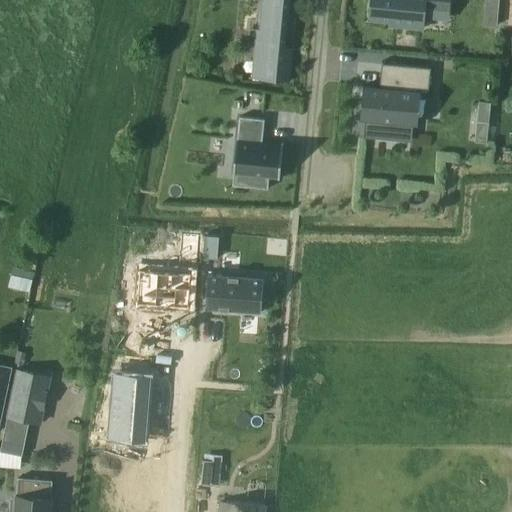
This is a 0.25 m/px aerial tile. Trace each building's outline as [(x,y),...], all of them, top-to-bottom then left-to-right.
[(285,52),(290,0),(262,0),(256,69),(262,69),(261,78),(290,81),(293,53),(285,52)] [(421,30),(424,5),(448,7),(448,0),(370,0),(369,21),(391,23),(391,27),(421,30)] [(414,124),(417,93),(428,94),(431,68),(382,63),(380,87),(367,86),(363,131),(389,134),(390,121),(414,124)] [(487,144),(491,104),(479,103),(475,143),(487,144)] [(279,180),(283,144),(281,144),(281,147),(262,145),(264,120),(239,117),(237,139),(236,139),(233,175),(234,175),(235,172),(249,173),(248,186),(253,187),(253,188),(268,189),(269,176),(278,176),(278,179),(279,180)] [(204,228),(202,252),(216,253),(218,229),(204,228)] [(181,234),(180,260),(197,261),(198,235),(181,234)] [(14,266),(12,286),(33,289),(36,269),(14,266)] [(139,269),(137,304),(189,307),(191,273),(139,269)] [(258,310),(261,278),(208,274),(207,276),(208,276),(206,307),(205,307),(205,308),(261,312),(261,311),(258,310)] [(0,416),(10,369),(0,366),(0,416)] [(49,377),(18,371),(8,418),(40,424),(49,377)] [(116,373),(111,437),(143,440),(148,376),(116,373)] [(24,446),(3,442),(1,452),(21,456),(24,446)] [(95,465),(94,479),(108,480),(106,511),(138,511),(140,490),(116,488),(116,481),(126,482),(127,467),(95,465)] [(52,481),(18,479),(16,497),(15,499),(11,499),(10,511),(50,511),(51,499),(52,481)] [(218,511),(263,511),(264,506),(259,505),(220,502),(218,511)]
